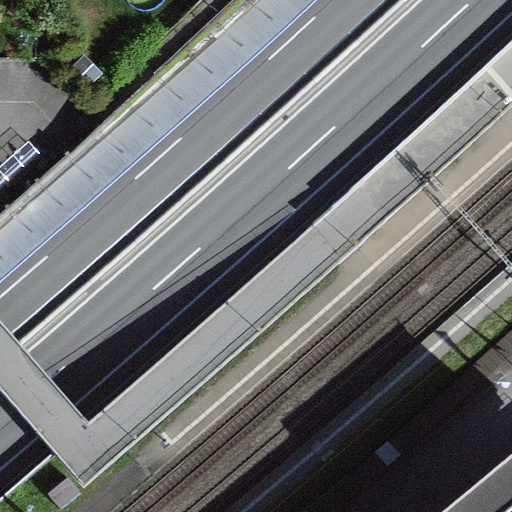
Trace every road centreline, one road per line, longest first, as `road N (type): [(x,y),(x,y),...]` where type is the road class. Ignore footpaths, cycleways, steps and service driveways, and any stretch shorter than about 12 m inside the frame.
road 1 (motorway): [(0,421),(471,0)]
road 2 (motorway): [(331,0),(0,296)]
